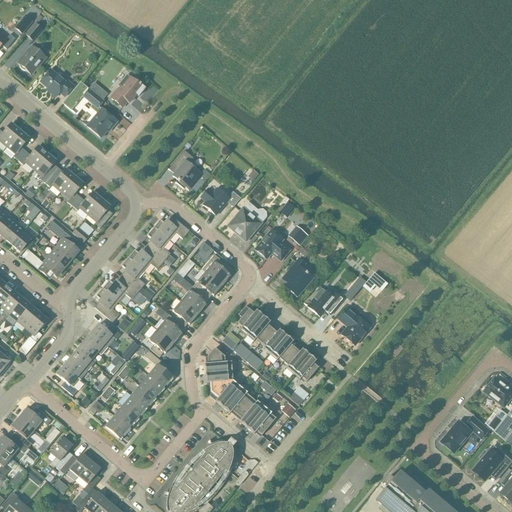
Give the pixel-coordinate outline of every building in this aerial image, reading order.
[(20,23),(14,29),(22,36),(33,22),(25,16),(20,23)] [(32,41),(42,30),(35,25),(25,36),(32,41)] [(0,34),(0,47),(1,46),(6,50),(15,40),(10,35),(6,40),(0,34)] [(17,64),(31,76),(45,59),(32,47),(17,64)] [(50,71),(40,83),(50,92),(49,93),(55,98),(59,94),(64,98),(74,87),(68,82),(66,84),(50,71)] [(115,94),(110,99),(114,102),(122,109),(127,103),(129,104),(136,95),(138,97),(145,89),(137,83),(131,78),(131,79),(127,76),(117,87),(119,88),(115,94)] [(80,83),(62,104),(71,112),(89,90),(80,83)] [(97,109),(98,108),(103,102),(89,90),(83,97),(92,105),(97,109)] [(101,110),(98,108),(97,109),(92,105),(90,108),(98,114),(87,127),(100,139),(109,128),(111,130),(117,123),(101,110)] [(0,131),(0,141),(7,148),(19,132),(10,125),(3,134),(0,131)] [(19,132),(7,148),(15,155),(12,158),(18,162),(26,153),(21,149),(28,140),(19,132)] [(26,153),(18,162),(22,166),(25,163),(34,170),(47,155),(38,148),(30,157),(26,153)] [(174,163),(168,170),(174,175),(172,177),(177,181),(175,184),(183,190),(185,188),(189,191),(191,190),(195,193),(203,185),(210,176),(204,170),(199,177),(194,172),(195,171),(188,165),(193,159),(184,151),(174,163)] [(47,155),(34,170),(42,177),(39,181),(45,185),(57,170),(52,166),(56,163),(47,155)] [(0,173),(5,177),(9,172),(4,169),(0,173)] [(57,170),(45,185),(50,189),(52,186),(61,193),(74,178),(65,170),(62,174),(57,170)] [(253,172),(248,178),(253,182),(258,176),(253,172)] [(74,178),(61,193),(69,200),(67,203),(72,208),(80,198),(75,194),(83,185),(74,178)] [(36,194),(30,189),(26,194),(32,199),(36,194)] [(207,190),(206,191),(200,198),(206,203),(203,206),(215,217),(227,203),(233,208),(239,201),(240,199),(233,193),(228,198),(217,189),(213,194),(207,190)] [(80,198),(72,208),(77,212),(80,209),(88,216),(101,201),(92,193),(84,202),(80,198)] [(41,205),(46,209),(50,205),(45,201),(41,205)] [(101,201),(88,216),(97,223),(94,226),(99,230),(111,216),(107,212),(110,208),(101,201)] [(248,203),(236,218),(229,225),(230,226),(229,227),(235,233),(236,231),(240,235),(239,237),(246,243),(266,218),(265,217),(265,214),(262,211),(258,211),(253,207),(248,203)] [(8,217),(0,225),(0,236),(3,239),(16,224),(8,217)] [(153,228),(169,242),(176,235),(182,240),(189,232),(171,217),(164,225),(160,221),(153,228)] [(46,228),(58,239),(64,232),(51,222),(46,228)] [(3,239),(11,246),(24,230),(16,224),(3,239)] [(296,227),(287,237),(299,247),(308,237),(296,227)] [(151,240),(145,247),(163,263),(169,268),(175,261),(169,256),(170,255),(163,250),(169,242),(153,228),(147,236),(151,240)] [(73,234),(83,243),(88,238),(77,229),(73,234)] [(33,238),(24,230),(11,246),(20,253),(33,238)] [(271,231),(261,243),(255,250),(266,260),(272,253),(275,256),(274,257),(280,262),(289,251),(280,244),(282,241),(271,231)] [(56,248),(71,261),(78,252),(63,239),(56,248)] [(194,248),(199,243),(194,239),(190,244),(194,248)] [(157,271),(163,263),(145,247),(139,255),(134,251),(128,259),(144,272),(150,265),(157,271)] [(64,270),(71,261),(56,248),(49,257),(64,270)] [(27,251),(22,257),(34,267),(39,261),(27,251)] [(214,256),(202,271),(221,287),(229,278),(230,278),(228,276),(232,271),(214,256)] [(64,270),(49,257),(43,264),(39,261),(34,267),(41,273),(45,269),(56,279),(64,270)] [(191,257),(189,260),(195,265),(197,267),(199,265),(195,262),(195,260),(191,257)] [(138,293),(139,294),(145,299),(146,299),(149,302),(155,295),(147,288),(145,291),(142,289),(145,285),(138,280),(144,272),(128,259),(121,267),(126,271),(120,278),(138,293)] [(299,259),(294,266),(287,273),(293,278),(284,288),(297,298),(313,279),(301,269),(305,265),(299,259)] [(189,260),(177,274),(183,279),(189,272),(195,265),(189,260)] [(213,297),(221,287),(202,271),(201,271),(204,274),(197,282),(196,283),(192,288),(208,300),(212,296),(213,297)] [(373,277),(377,281),(381,277),(376,273),(373,277)] [(109,281),(102,289),(119,303),(125,295),(131,301),(138,293),(120,278),(113,285),(109,281)] [(173,280),(166,289),(170,292),(177,284),(173,280)] [(5,286),(0,291),(0,307),(0,308),(13,293),(5,286)] [(188,293),(180,302),(197,316),(205,306),(204,305),(208,300),(192,288),(193,288),(189,292),(188,292),(188,293)] [(112,310),(119,303),(102,289),(96,297),(100,301),(94,309),(112,324),(119,316),(112,310)] [(322,290),(314,299),(308,307),(304,304),(320,318),(325,311),(330,316),(337,309),(343,302),(333,293),(329,297),(322,290)] [(0,308),(9,315),(21,300),(13,293),(0,308)] [(145,299),(139,294),(133,302),(139,307),(145,299)] [(9,315),(17,322),(30,307),(21,300),(9,315)] [(189,326),(197,316),(180,302),(173,311),(172,312),(178,317),(174,321),(169,316),(168,316),(184,329),(187,325),(189,326)] [(354,347),(361,339),(370,329),(357,318),(360,315),(349,306),(338,320),(344,325),(345,324),(349,327),(341,336),(354,347)] [(17,322),(25,329),(38,314),(30,307),(17,322)] [(241,319),(237,324),(242,328),(240,330),(247,336),(262,318),(258,314),(256,317),(253,315),(249,311),(249,310),(245,307),(238,316),(241,319)] [(148,308),(140,317),(144,320),(151,311),(148,308)] [(38,314),(25,329),(34,337),(47,321),(38,314)] [(180,334),(184,329),(168,316),(164,321),(164,322),(156,331),(173,345),(181,335),(180,334)] [(262,318),(247,336),(254,342),(256,340),(260,344),(272,330),(267,326),(269,324),(262,318)] [(124,319),(117,328),(124,333),(131,325),(124,319)] [(98,325),(91,334),(108,348),(115,340),(116,341),(120,336),(111,328),(107,332),(98,325)] [(132,328),(126,334),(129,337),(135,331),(132,328)] [(263,350),(270,356),(285,337),(279,331),(276,334),(272,330),(260,344),(265,348),(263,350)] [(165,355),(173,345),(156,331),(149,340),(148,340),(154,345),(150,350),(159,358),(163,354),(165,355)] [(91,334),(84,342),(98,353),(101,356),(108,348),(91,334)] [(236,345),(226,337),(222,342),(232,351),(236,345)] [(292,343),(290,341),(285,337),(270,356),(277,361),(278,359),(283,363),(295,349),(290,345),(292,343)] [(25,356),(36,344),(29,338),(19,351),(25,356)] [(77,350),(94,364),(96,362),(93,359),(98,353),(84,342),(77,350)] [(133,343),(121,357),(127,362),(138,348),(133,343)] [(0,370),(3,373),(8,367),(6,366),(9,363),(0,355),(0,352),(2,349),(0,347),(0,370)] [(222,348),(218,352),(225,358),(228,353),(222,348)] [(247,394),(232,382),(231,363),(225,364),(224,358),(214,349),(207,358),(208,365),(204,366),(206,384),(209,384),(210,394),(217,400),(215,402),(229,415),(232,412),(242,420),(239,423),(254,435),(256,432),(261,437),(276,420),(270,415),(271,414),(256,402),(256,403),(246,395),(247,394)] [(286,369),(293,375),(308,357),(301,351),(299,353),(295,349),(283,363),(288,367),(286,369)] [(70,359),(84,370),(87,373),(94,364),(77,350),(70,359)] [(243,353),(239,358),(245,362),(249,357),(244,353),(243,353)] [(315,362),(313,360),(308,357),(293,375),(300,381),(301,379),(306,383),(318,369),(317,369),(313,365),(315,362)] [(70,359),(63,367),(80,381),(82,378),(79,375),(84,370),(70,359)] [(257,361),(251,368),(256,372),(261,365),(257,361)] [(114,368),(118,370),(123,365),(119,362),(114,368)] [(106,370),(113,376),(118,370),(114,368),(111,365),(106,370)] [(61,387),(68,394),(73,397),(77,392),(73,389),(80,381),(63,367),(56,375),(65,383),(61,387)] [(122,372),(127,377),(132,372),(126,367),(122,372)] [(156,367),(148,376),(163,389),(164,390),(172,380),(156,367)] [(127,377),(122,372),(117,377),(123,382),(127,377)] [(262,377),(268,381),(271,377),(266,373),(262,377)] [(254,383),(258,378),(254,374),(250,379),(254,383)] [(163,389),(148,376),(140,386),(154,399),(157,396),(158,397),(164,390),(163,389)] [(272,377),(268,381),(272,385),(276,381),(272,377)] [(104,387),(109,381),(105,378),(101,384),(104,387)] [(511,392),(495,379),(485,393),(504,408),(511,397),(511,392)] [(101,384),(96,390),(99,392),(104,387),(101,384)] [(131,397),(146,409),(148,406),(149,407),(156,400),(154,399),(140,386),(131,397)] [(115,392),(109,387),(105,392),(110,397),(115,392)] [(110,397),(105,392),(100,397),(106,402),(110,397)] [(298,407),(303,401),(293,393),(289,399),(298,407)] [(276,395),(273,399),(278,403),(281,399),(276,395)] [(147,410),(146,409),(131,397),(123,407),(137,419),(140,416),(141,417),(147,410)] [(85,398),(79,405),(84,409),(90,402),(85,398)] [(96,402),(87,413),(92,417),(101,406),(96,402)] [(287,404),(281,412),(289,419),(295,411),(287,404)] [(137,419),(123,407),(114,417),(129,429),(131,426),(132,427),(139,420),(137,419)] [(19,419),(34,431),(42,422),(47,427),(51,422),(36,409),(32,414),(26,409),(19,419)] [(500,410),(487,427),(494,433),(507,416),(500,410)] [(130,430),(129,429),(114,417),(105,428),(121,441),(122,440),(120,439),(123,436),(124,438),(130,430)] [(465,427),(459,422),(445,439),(444,438),(439,444),(443,447),(444,446),(454,455),(473,432),(482,440),(489,432),(473,418),(465,427)] [(511,423),(505,418),(494,433),(506,442),(511,434),(511,423)] [(12,437),(28,450),(32,445),(26,440),(34,431),(19,419),(11,428),(16,432),(12,437)] [(52,433),(45,440),(50,445),(57,437),(52,433)] [(28,450),(12,437),(8,442),(3,437),(0,440),(0,450),(11,459),(18,450),(24,455),(28,450)] [(55,468),(60,472),(72,456),(68,453),(72,447),(63,439),(50,455),(59,462),(55,468)] [(227,478),(232,468),(233,463),(234,458),(234,453),(232,447),(235,444),(230,440),(227,443),(218,444),(210,446),(202,450),(194,457),(189,462),(183,468),(179,474),(175,479),(171,487),(168,493),(166,500),(166,507),(166,511),(196,511),(198,511),(199,511),(208,511),(211,510),(207,504),(215,496),(221,487),(227,478)] [(43,441),(39,446),(44,451),(49,445),(43,441)] [(0,474),(4,478),(8,473),(3,468),(11,459),(0,450),(0,474)] [(482,461),(473,471),(486,482),(493,474),(495,474),(495,473),(499,476),(499,477),(511,463),(499,452),(495,456),(490,451),(488,454),(485,452),(479,459),(482,461)] [(77,460),(72,456),(60,472),(64,476),(69,470),(78,478),(91,463),(81,455),(77,460)] [(91,463),(78,478),(87,486),(83,491),(83,492),(79,497),(83,500),(88,495),(87,495),(100,480),(96,476),(100,471),(91,463)] [(31,470),(26,476),(31,481),(38,487),(43,480),(36,475),(31,470)] [(509,484),(500,494),(511,504),(511,470),(504,480),(509,484)] [(454,511),(430,491),(430,490),(427,494),(424,491),(423,490),(423,491),(418,486),(421,483),(409,474),(407,477),(402,473),(402,472),(401,472),(395,480),(390,476),(382,486),(386,490),(376,502),(377,502),(382,506),(379,509),(382,511),(454,511)] [(20,473),(11,483),(16,486),(24,477),(20,473)] [(245,473),(243,474),(236,482),(235,484),(236,486),(238,487),(239,486),(247,477),(247,475),(247,473),(245,473)] [(58,481),(53,487),(62,495),(67,488),(63,485),(58,481)] [(21,511),(25,508),(16,500),(18,498),(13,494),(1,508),(6,511),(5,511),(21,511)] [(81,511),(84,509),(87,511),(96,511),(106,501),(97,494),(92,499),(88,495),(83,500),(75,510),(76,511),(81,511)] [(96,511),(112,511),(115,509),(106,501),(96,511)]
